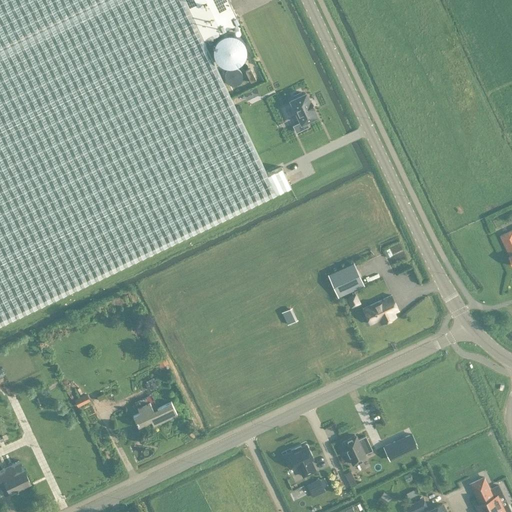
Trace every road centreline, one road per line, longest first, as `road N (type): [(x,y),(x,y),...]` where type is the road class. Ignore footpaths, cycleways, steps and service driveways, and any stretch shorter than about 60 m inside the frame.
road 1 (tertiary): [(471,323),(434,263),(309,0)]
road 2 (tertiary): [(247,431),(471,323)]
road 3 (tertiary): [(78,511),(247,431)]
